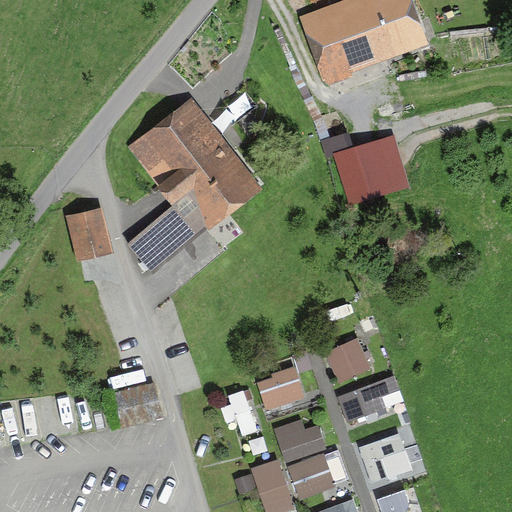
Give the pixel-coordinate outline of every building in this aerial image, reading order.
[(382,0),(310,27),(325,69),(418,35),(404,0),(382,0)] [(178,203),(130,242),(151,268),(259,183),(237,155),(229,162),(186,108),(135,148),(178,203)] [(365,194),(407,184),(396,142),(365,150),(364,145),(341,151),(337,136),(327,139),(331,155),(340,153),(348,184),(361,180),(365,194)] [(74,217),(83,259),(110,252),(101,211),(74,217)] [(327,342),(341,374),(374,360),(360,328),(327,342)] [(258,373),(268,402),(307,388),(296,359),(258,373)] [(339,384),(348,412),(406,394),(397,366),(339,384)] [(246,387),(221,396),(230,419),(239,416),(245,431),(261,425),(246,387)] [(132,392),(139,419),(156,415),(149,388),(132,392)] [(329,441),(318,410),(277,425),(288,456),(329,441)] [(360,439),(374,476),(415,461),(401,423),(360,439)] [(350,476),(340,441),(291,456),(302,491),(350,476)] [(269,510),(297,502),(281,451),(253,460),(269,510)] [(386,511),(422,511),(416,481),(382,487),(386,511)] [(305,507),(306,511),(362,511),(357,492),(305,507)]
